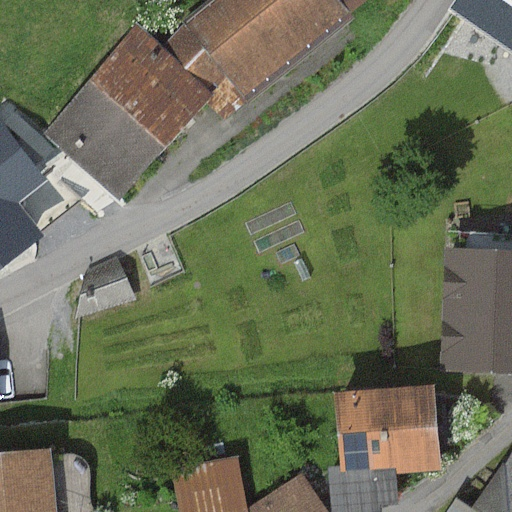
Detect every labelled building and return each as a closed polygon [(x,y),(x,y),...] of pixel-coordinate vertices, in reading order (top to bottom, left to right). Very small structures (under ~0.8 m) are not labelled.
[(216,0),(186,24),(163,49),(220,97),(211,107),(229,123),(252,102),(360,20),(357,16),(374,0),(216,0)] [(511,0),(463,0),(457,11),(511,47),(511,0)] [(44,136),(127,206),(211,107),(220,97),(163,49),(137,27),(44,136)] [(0,284),(57,239),(32,207),(60,183),(5,120),(0,123),(0,284)] [(511,251),(439,250),(436,373),(511,374),(511,251)] [(140,302),(119,259),(89,271),(74,322),(140,302)] [(388,474),(432,470),(425,387),(326,395),(333,467),(322,468),(326,511),(374,511),(374,508),(391,506),(388,474)] [(466,507),(451,498),(442,511),(511,511),(511,443),(501,462),(497,459),(466,507)] [(60,511),(56,453),(0,456),(0,511),(60,511)] [(240,511),(230,460),(169,472),(176,511),(240,511)] [(242,508),(244,511),(318,511),(296,476),(242,508)]
